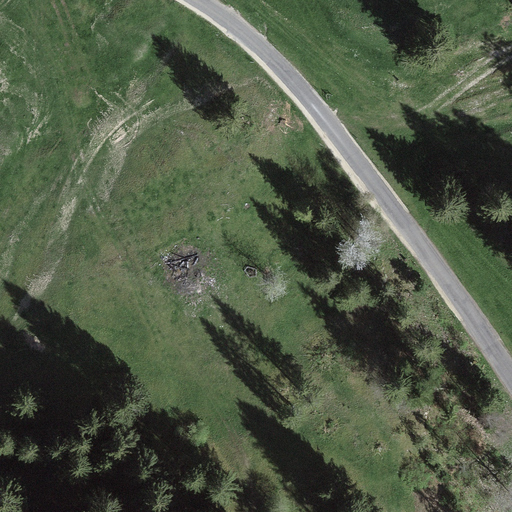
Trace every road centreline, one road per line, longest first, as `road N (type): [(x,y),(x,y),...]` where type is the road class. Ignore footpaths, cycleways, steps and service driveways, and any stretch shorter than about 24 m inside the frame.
road 1 (unclassified): [(511,386),(311,102),(248,35),(199,0)]
road 2 (track): [(409,123),(511,59)]
